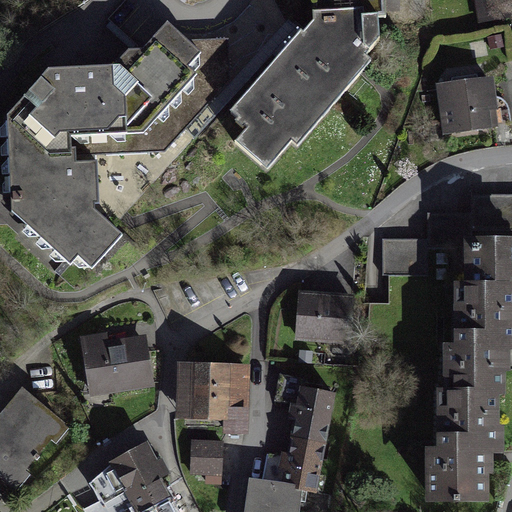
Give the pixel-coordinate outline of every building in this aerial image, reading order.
[(313,0),(314,21),(233,114),(247,129),(237,141),(272,173),(295,143),(302,150),(385,53),(381,48),(396,29),(394,0),(313,0)] [(511,0),(476,0),(480,20),(511,15),(511,0)] [(12,110),(12,212),(96,282),(143,227),(138,223),(118,206),(113,201),(112,156),(167,150),(175,150),(238,81),(237,72),(234,38),(209,39),(202,39),(177,16),(152,43),(140,44),(129,59),(64,61),(12,110)] [(497,73),(440,82),(448,134),(505,125),(497,73)] [(511,230),(473,231),(473,280),(511,279),(511,230)] [(511,279),(473,280),(462,280),(462,384),(511,384),(511,279)] [(362,295),(305,290),(301,338),(358,343),(362,295)] [(152,335),(84,342),(89,397),(157,390),(152,335)] [(258,361),(189,358),(186,411),(255,414),(258,361)] [(313,382),(302,429),(335,437),(346,390),(313,382)] [(511,384),(462,384),(449,384),(449,492),(511,491),(511,384)] [(26,385),(0,415),(0,474),(18,490),(74,426),(26,385)] [(302,429),(291,476),(315,482),(324,484),(335,437),(302,429)] [(224,440),(192,439),(190,474),(222,475),(224,440)] [(118,511),(135,511),(145,507),(147,511),(188,511),(151,440),(118,457),(121,462),(107,469),(119,492),(111,497),(118,511)] [(264,470),(255,511),(254,511),(309,511),(315,482),(291,476),(264,470)]
